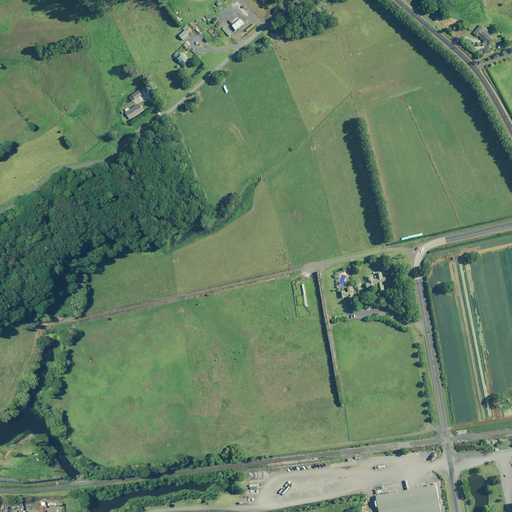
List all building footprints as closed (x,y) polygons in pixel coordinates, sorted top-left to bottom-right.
[(237,22),(247,12),(244,9),(245,9),(245,8),(246,7),(246,6),(245,6),(245,5),(244,5),(243,5),(242,5),(242,6),(239,4),(229,13),(228,12),(218,21),(220,23),(219,25),(229,37),(241,26),(237,22)] [(183,28),(185,30),(179,35),(184,40),(189,35),(188,34),(191,30),(186,25),(183,28)] [(192,63),(183,53),(180,56),(179,55),(175,58),(179,63),(180,62),(185,68),(192,63)] [(133,101),(143,94),(139,89),(130,96),(133,101)] [(129,119),(144,110),(139,103),(125,111),(129,119)] [(373,276),(368,277),(369,282),(366,283),(367,288),(376,286),(375,284),(378,283),(380,293),(386,292),(384,285),(383,285),(382,282),(387,281),(386,275),(383,276),(382,272),(376,273),(377,278),(374,279),(373,276)] [(354,300),(352,286),(347,287),(348,292),(345,292),(345,290),(340,291),(341,298),(348,297),(349,301),(354,300)] [(436,511),(431,481),(371,491),(374,511),(436,511)]
